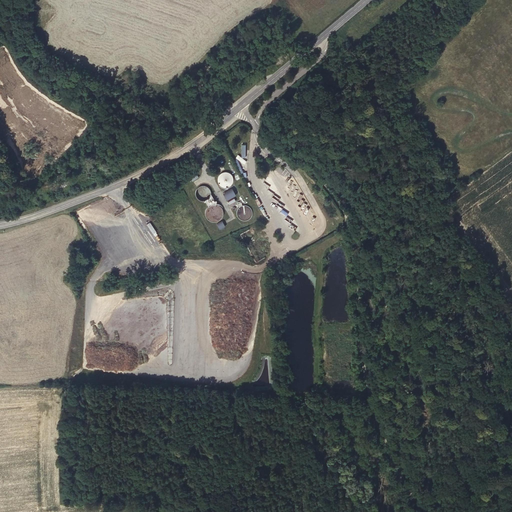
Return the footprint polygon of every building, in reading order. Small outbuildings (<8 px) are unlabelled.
[(223,172),(221,173),(220,174),(219,176),(218,177),(218,179),(218,181),(219,183),(220,184),(221,185),(223,186),(224,187),(226,187),(228,186),(229,185),(231,184),(232,183),(232,181),(233,179),(233,178),(232,176),(231,174),(230,173),(228,172),(226,172),(225,172),(223,172)] [(233,188),(226,192),(228,196),(226,197),(228,200),(237,195),(233,188)] [(216,204),(210,195),(210,196),(209,197),(208,199),(207,199),(206,200),(204,201),(208,206),(209,205),(212,204),(214,204),(216,204)] [(146,224),(153,233),(156,231),(150,221),(146,224)] [(223,221),(218,224),(221,229),(226,226),(223,221)]
